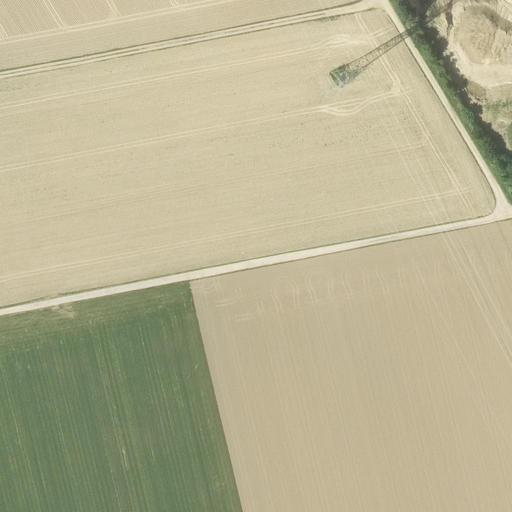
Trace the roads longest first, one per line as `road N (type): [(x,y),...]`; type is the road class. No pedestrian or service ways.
road 1 (track): [(511,213),(0,311)]
road 2 (track): [(385,1),(0,74)]
road 3 (track): [(509,214),(383,0)]
